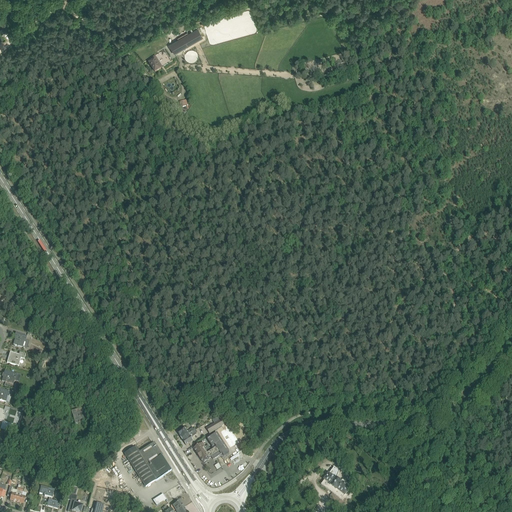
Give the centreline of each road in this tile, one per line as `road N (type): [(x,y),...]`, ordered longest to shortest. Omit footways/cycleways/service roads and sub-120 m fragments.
road 1 (primary): [(175,455),(0,178)]
road 2 (secondary): [(255,473),(274,445),(303,428),(403,425),(445,414),(511,353)]
